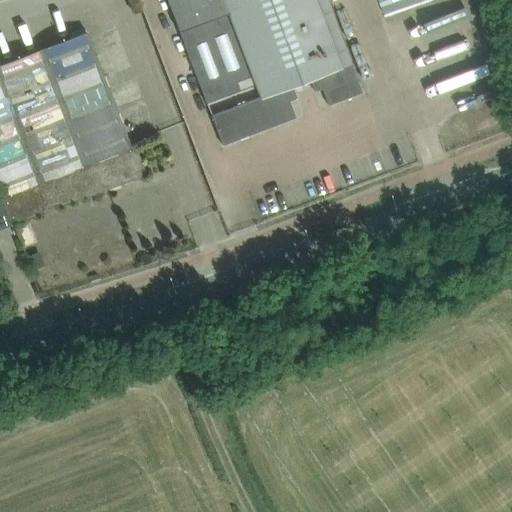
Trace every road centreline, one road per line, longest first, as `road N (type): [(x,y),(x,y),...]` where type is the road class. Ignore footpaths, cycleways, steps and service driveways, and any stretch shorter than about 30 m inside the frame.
road 1 (tertiary): [(0,350),(195,292),(511,172)]
road 2 (track): [(163,303),(200,408),(254,511)]
